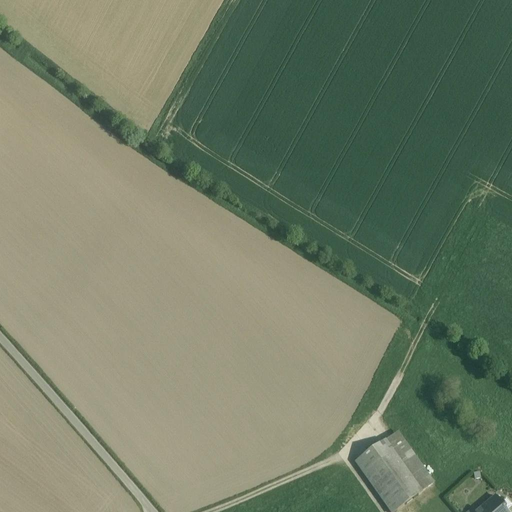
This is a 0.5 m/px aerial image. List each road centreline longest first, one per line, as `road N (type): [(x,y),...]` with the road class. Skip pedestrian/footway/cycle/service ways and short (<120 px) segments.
road 1 (track): [(206,511),(345,454),(384,408),(482,206)]
road 2 (unclassified): [(0,337),(150,511)]
